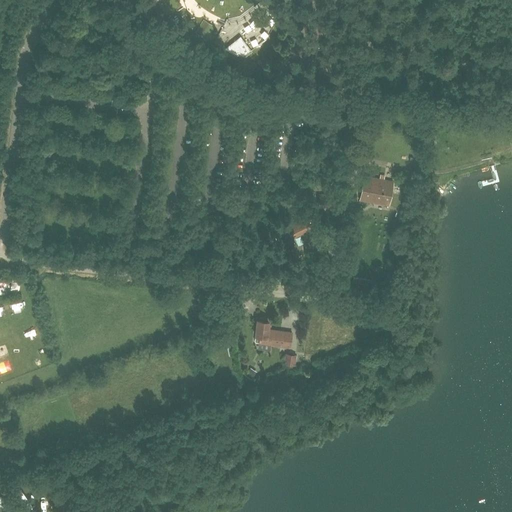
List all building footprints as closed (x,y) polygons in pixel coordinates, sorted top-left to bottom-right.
[(160,0),(168,11),(176,6),(171,0),(169,0),(169,1),(168,0),(160,0)] [(198,32),(205,37),(211,27),(204,22),(198,32)] [(251,50),(241,37),(225,48),(235,54),(244,55),(251,50)] [(389,205),(394,181),(364,176),(360,199),(389,205)] [(343,209),(342,193),(319,193),(320,210),(343,209)] [(365,226),(379,228),(380,216),(375,215),(375,212),(367,211),(365,226)] [(313,226),(310,217),(304,219),(307,228),(313,226)] [(362,285),(363,277),(349,275),(348,283),(362,285)] [(271,344),(273,333),(268,333),(270,321),(268,321),(268,319),(267,318),(261,317),(259,318),(259,319),(258,319),(256,335),(256,337),(257,340),(260,340),(259,342),(271,344)] [(273,333),(271,344),(290,347),(292,333),(273,330),(273,333)] [(301,363),(302,355),(286,352),(284,363),(296,365),(296,363),(301,363)] [(252,380),(256,374),(250,370),(246,376),(252,380)] [(20,410),(15,412),(18,419),(23,416),(20,410)]
